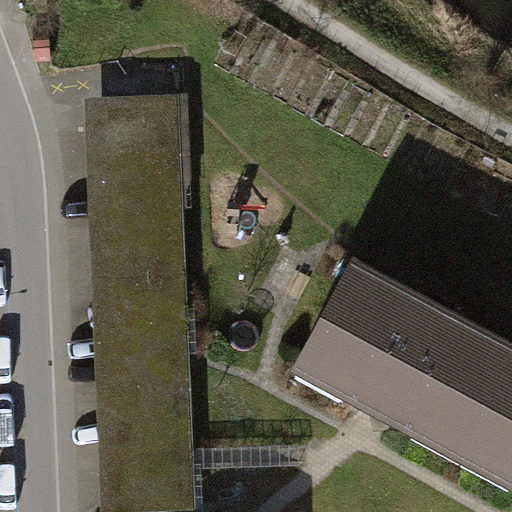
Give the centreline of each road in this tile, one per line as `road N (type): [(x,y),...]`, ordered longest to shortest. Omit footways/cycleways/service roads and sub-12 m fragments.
road 1 (residential): [(0,141),(13,217),(26,511)]
road 2 (track): [(282,0),(511,124)]
